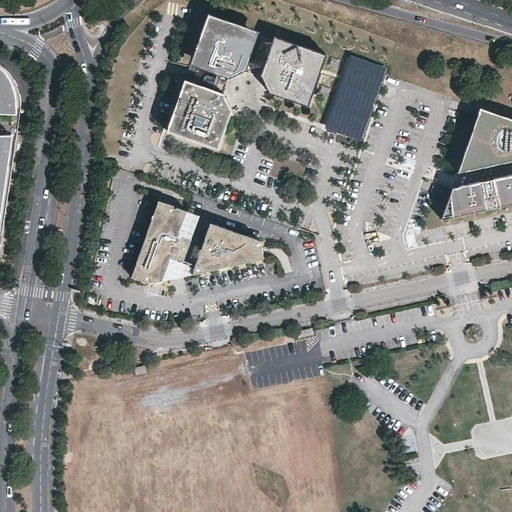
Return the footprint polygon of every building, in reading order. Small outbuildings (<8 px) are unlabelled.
[(211,10),(197,49),(207,66),(230,74),(248,67),(257,39),(249,24),(211,10)] [(311,103),(328,52),(290,38),(274,46),(264,72),(272,89),(311,103)] [(0,231),(3,233),(13,159),(17,124),(17,107),(15,93),(11,76),(8,72),(2,65),(0,64),(0,231)] [(187,77),(184,88),(198,81),(187,77)] [(226,91),(198,81),(184,88),(170,128),(221,146),(235,107),(226,91)] [(511,116),(483,107),(460,170),(508,161),(508,159),(511,157),(511,116)] [(511,174),(500,177),(501,179),(480,183),(480,181),(455,186),(444,217),(490,208),(489,207),(493,207),(500,205),(501,206),(511,203),(511,174)] [(187,210),(158,199),(131,276),(149,282),(162,279),(170,255),(183,260),(191,239),(178,234),(187,210)] [(210,222),(192,273),(264,257),(260,239),(210,222)] [(312,328),(297,331),(299,338),(313,334),(312,328)] [(136,367),(137,374),(147,371),(146,365),(136,367)]
